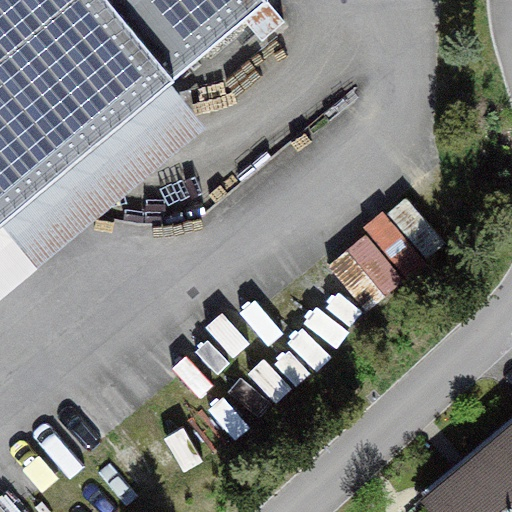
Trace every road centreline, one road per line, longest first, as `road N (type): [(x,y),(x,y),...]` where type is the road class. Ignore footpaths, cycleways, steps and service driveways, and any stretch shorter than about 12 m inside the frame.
road 1 (unknown): [(0,401),(350,145),(386,84),(394,0)]
road 2 (residential): [(511,296),(281,511)]
